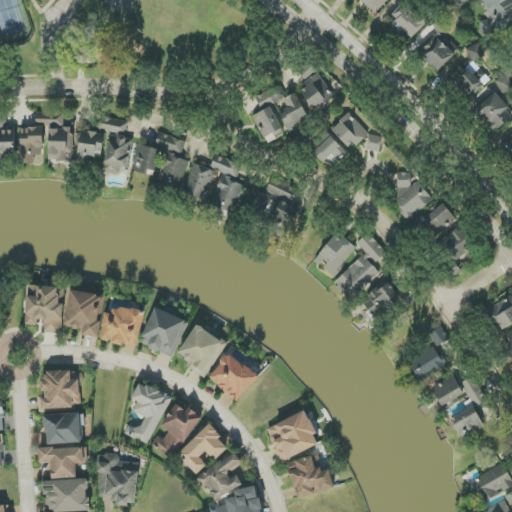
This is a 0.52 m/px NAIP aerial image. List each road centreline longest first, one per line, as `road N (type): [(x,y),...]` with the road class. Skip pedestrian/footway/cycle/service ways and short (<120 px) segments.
road 1 (residential): [(511,419),(443,304),(384,227),(334,190),(241,146),(208,91)]
road 2 (residential): [(284,511),(252,436),(188,376),(131,352),(70,342),(40,342),(0,362)]
road 3 (tertiary): [(264,0),(369,90),(511,258)]
road 4 (residential): [(322,19),(282,55),(208,91),(0,91)]
road 5 (tertiary): [(511,222),(432,125),(298,0)]
road 6 (residential): [(18,357),(29,511)]
